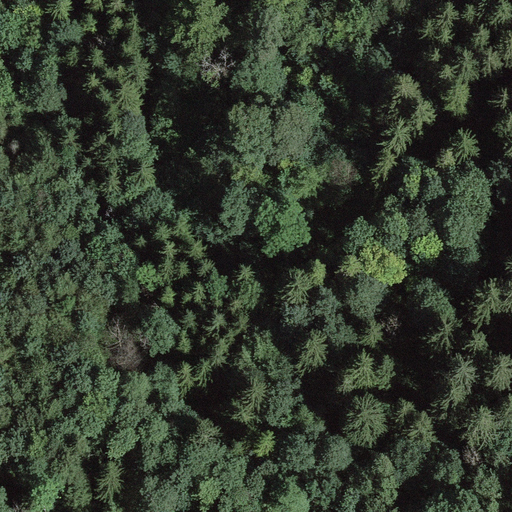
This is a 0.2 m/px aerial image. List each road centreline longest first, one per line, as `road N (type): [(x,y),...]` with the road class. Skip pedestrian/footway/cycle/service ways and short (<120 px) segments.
road 1 (track): [(0,299),(66,334),(137,397),(171,405),(221,395),(258,344),(275,280),(312,270),(511,97)]
road 2 (track): [(142,0),(144,139),(161,197),(190,242),(237,270),(275,280)]
